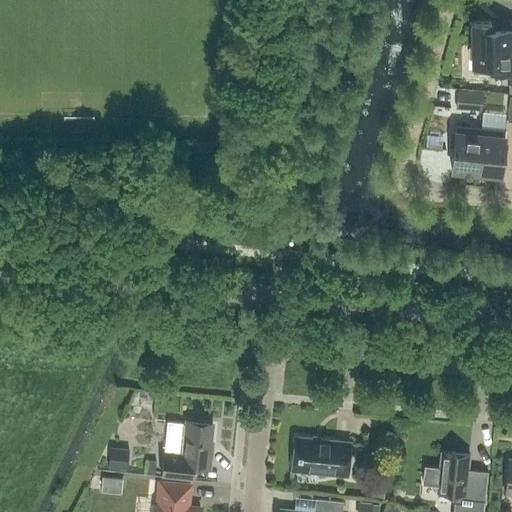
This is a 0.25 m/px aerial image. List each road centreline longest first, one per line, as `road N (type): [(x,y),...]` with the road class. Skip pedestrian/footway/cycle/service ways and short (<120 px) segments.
road 1 (tertiary): [(511,320),(0,266)]
road 2 (residential): [(453,0),(406,184),(511,200)]
road 3 (residential): [(511,374),(274,346)]
road 4 (residential): [(250,511),(274,346)]
